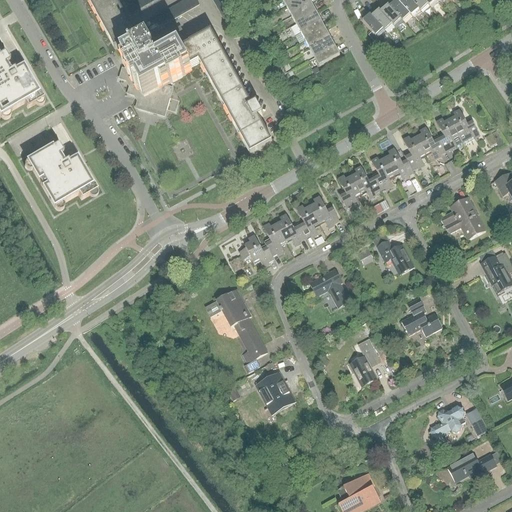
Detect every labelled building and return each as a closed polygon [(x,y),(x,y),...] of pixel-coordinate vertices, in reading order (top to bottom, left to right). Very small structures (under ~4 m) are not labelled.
[(251,108),(211,34),(190,46),(179,27),(141,48),(114,0),(86,0),(115,51),(125,45),(130,54),(122,59),(128,70),(123,73),(121,79),(127,81),(131,88),(129,94),(140,97),(137,108),(163,116),(170,90),(163,88),(162,86),(168,83),(169,85),(201,68),(249,157),(271,145),(258,120),(262,117),(256,106),(251,108)] [(135,14),(141,10),(135,0),(129,4),(135,14)] [(135,0),(141,10),(147,6),(143,0),(135,0)] [(186,14),(193,10),(187,0),(181,4),(186,14)] [(193,10),(200,6),(196,0),(187,0),(193,10)] [(215,0),(213,2),(216,8),(226,3),(224,0),(215,0)] [(281,0),(286,9),(302,0),(281,0)] [(302,0),(286,9),(291,17),(311,6),(307,0),(302,0)] [(397,0),(396,2),(397,3),(411,17),(413,19),(420,13),(407,0),(403,0),(402,1),(400,0),(397,0)] [(429,8),(421,0),(407,0),(420,13),(421,14),(429,8)] [(421,0),(429,8),(430,9),(438,3),(435,0),(421,0)] [(220,15),(230,10),(226,3),(216,8),(220,15)] [(411,17),(397,3),(393,6),(390,3),(387,7),(388,8),(402,23),(403,24),(411,17)] [(186,14),(181,4),(174,8),(180,17),(186,14)] [(291,17),(296,26),(316,15),(311,6),(291,17)] [(173,21),(180,17),(174,8),(167,11),(173,21)] [(378,11),(379,12),(393,27),(394,29),(402,23),(388,8),(384,11),(382,8),(378,11)] [(220,15),(223,21),(233,16),(230,10),(220,15)] [(173,21),(167,11),(161,15),(166,25),(173,21)] [(393,27),(379,12),(375,16),(373,13),(369,16),(370,17),(384,32),(385,34),(393,27)] [(160,29),(166,25),(161,15),(154,19),(160,29)] [(296,26),(300,34),(321,23),(316,15),(296,26)] [(377,39),(384,32),(370,17),(367,20),(364,18),(360,21),(377,39)] [(160,29),(154,19),(148,22),(153,32),(160,29)] [(147,36),(153,32),(148,22),(141,26),(147,36)] [(300,34),(305,43),(325,31),(321,23),(300,34)] [(305,43),(309,51),(330,40),(325,31),(305,43)] [(309,51),(314,59),(334,48),(330,40),(309,51)] [(339,57),(334,48),(314,59),(319,68),(339,57)] [(24,105),(27,110),(43,100),(30,78),(23,66),(13,72),(3,56),(0,57),(0,117),(1,118),(24,105)] [(459,141),(464,149),(481,139),(469,118),(463,121),(458,112),(447,118),(449,122),(459,141)] [(452,155),(464,149),(459,141),(449,122),(444,125),(442,121),(436,124),(442,136),(437,139),(445,154),(450,151),(452,155)] [(425,130),(419,133),(421,137),(416,140),(426,159),(431,156),(435,162),(441,159),(439,157),(445,154),(437,139),(431,142),(425,130)] [(496,133),(491,136),(496,145),(502,142),(496,133)] [(403,157),(405,160),(411,172),(417,169),(418,171),(424,168),(420,161),(426,159),(416,140),(410,143),(408,139),(402,142),(409,155),(403,157)] [(77,196),(80,201),(96,192),(83,168),(76,157),(66,163),(57,147),(52,150),(51,148),(26,162),(54,209),(77,196)] [(393,151),(387,155),(389,159),(384,161),(394,180),(399,177),(402,183),(409,180),(408,178),(413,175),(411,172),(405,160),(400,163),(393,151)] [(377,175),(371,178),(377,189),(383,186),(386,192),(392,189),(389,183),(394,180),(384,161),(379,164),(376,160),(371,163),(377,175)] [(360,169),(354,172),(356,176),(350,179),(361,198),(366,195),(369,201),(375,198),(372,192),(377,189),(371,178),(366,181),(360,169)] [(511,183),(511,185),(507,177),(495,183),(503,199),(508,196),(511,203),(511,183)] [(355,201),(361,198),(350,179),(345,182),(343,178),(337,181),(343,193),(338,196),(346,211),(351,208),(352,210),(359,207),(355,201)] [(319,228),(325,225),(328,231),(334,228),(333,226),(339,223),(330,208),(325,211),(318,199),(313,202),(315,206),(309,209),(319,228)] [(449,209),(452,215),(439,221),(447,236),(460,229),(467,243),(484,233),(466,200),(449,209)] [(305,241),(310,239),(311,241),(317,237),(314,231),(319,228),(309,209),(303,212),(301,208),(295,212),(302,224),(297,226),(305,241)] [(286,246),(291,243),(295,249),(301,246),(300,244),(305,241),(297,226),(291,229),(285,217),(279,220),(281,224),(276,227),(286,246)] [(265,248),(272,259),(277,257),(278,258),(284,255),(281,249),(286,246),(276,227),(270,230),(268,226),(262,230),(269,242),(263,245),(265,248)] [(497,236),(490,240),(493,247),(501,243),(497,236)] [(245,251),(238,255),(242,261),(249,257),(254,267),(259,264),(263,270),(269,267),(268,265),(273,262),(272,259),(265,248),(260,251),(253,239),(247,242),(249,245),(244,248),(245,251)] [(393,251),(388,242),(376,249),(384,265),(390,261),(399,277),(414,269),(402,246),(393,251)] [(367,251),(357,257),(360,262),(370,256),(367,251)] [(500,268),(494,258),(479,266),(489,284),(490,283),(496,295),(511,287),(511,284),(502,267),(500,268)] [(335,271),(308,286),(315,299),(327,292),(337,311),(348,305),(338,286),(342,284),(335,271)] [(236,292),(206,309),(211,319),(221,313),(230,329),(233,328),(248,354),(242,357),(246,365),(266,355),(247,320),(250,318),(236,292)] [(419,317),(423,315),(425,314),(418,300),(406,307),(412,317),(400,324),(408,338),(420,331),(424,339),(441,330),(433,316),(422,322),(419,317)] [(400,309),(394,313),(397,318),(403,315),(400,309)] [(357,346),(363,357),(348,365),(360,389),(377,380),(371,368),(380,363),(368,340),(357,346)] [(256,362),(244,368),(248,375),(260,368),(256,362)] [(271,371),(277,368),(275,363),(268,366),(271,371)] [(276,413),(293,404),(277,375),(256,387),(268,410),(272,408),(276,413)] [(226,391),(230,398),(238,393),(234,386),(226,391)] [(430,428),(429,435),(431,439),(438,441),(450,434),(451,435),(456,436),(460,434),(461,429),(458,423),(463,420),(465,415),(462,410),(456,408),(447,414),(446,413),(442,411),(438,414),(437,418),(439,423),(430,428)] [(469,430),(475,441),(486,435),(480,423),(473,426),(474,427),(469,430)] [(496,468),(489,457),(478,463),(474,456),(447,471),(455,485),(469,477),(472,481),(496,468)] [(367,506),(378,500),(366,477),(337,493),(344,505),(338,508),(340,511),(364,511),(369,510),(367,506)]
